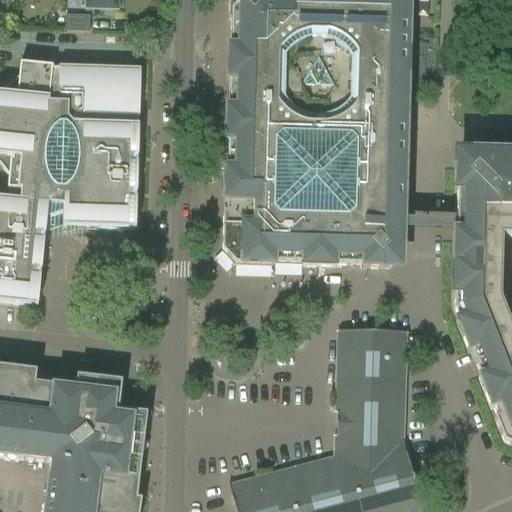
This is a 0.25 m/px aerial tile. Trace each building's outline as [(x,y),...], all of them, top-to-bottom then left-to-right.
[(117,14),(117,0),(84,0),(84,13),(117,14)] [(228,0),(228,22),(231,22),(230,49),(227,49),(226,83),(229,83),(228,110),(225,110),(225,143),(227,143),(227,145),(229,145),(229,143),(235,144),(249,144),(248,174),(248,187),(247,202),(226,201),(225,214),(223,214),(222,253),(229,260),(235,267),(274,268),(274,265),(301,266),(301,269),(328,270),(334,270),(334,267),(362,268),(362,271),(388,271),(401,259),(402,232),(402,223),(406,99),(409,1),(407,0),(228,0)] [(65,17),(65,32),(89,33),(89,17),(65,17)] [(46,69),(19,66),(18,80),(0,94),(0,167),(8,178),(5,202),(0,201),(0,305),(27,309),(36,310),(44,236),(62,230),(134,232),(135,200),(135,196),(137,164),(136,164),(136,160),(137,160),(138,128),(137,128),(137,120),(138,120),(138,111),(140,72),(132,72),(118,71),(102,71),(62,70),(58,69),(58,72),(51,71),(52,69),(46,69)] [(226,187),(226,201),(247,202),(248,187),(248,174),(249,144),(235,144),(229,143),(229,145),(227,145),(226,187)] [(511,155),(468,154),(454,167),(454,193),(456,193),(456,213),(455,224),(455,234),(453,234),(452,243),(451,297),(454,297),(453,310),(458,323),(455,324),(468,355),(470,354),(480,379),(478,380),(490,411),(492,410),(496,420),(494,421),(503,445),(511,448),(511,155)] [(424,233),(453,234),(455,234),(455,224),(424,224),(402,223),(402,232),(424,233)] [(228,488),(233,511),(419,511),(402,442),(405,336),(339,334),(335,461),(228,488)] [(0,454),(23,457),(22,462),(22,463),(49,467),(43,511),(138,511),(140,503),(135,503),(145,417),(117,414),(119,400),(120,385),(75,380),(75,386),(34,381),(35,375),(0,370),(0,454)]
